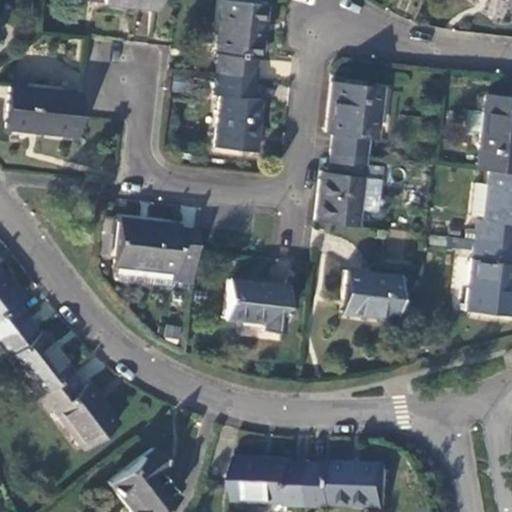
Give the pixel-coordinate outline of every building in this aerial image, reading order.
[(154,0),(103,0),(103,5),(153,10),(154,0)] [(215,74),(254,78),(256,58),(259,58),(264,5),(219,1),(213,51),(217,53),(215,74)] [(252,98),(254,78),(215,74),(213,93),(218,95),(212,146),(253,153),(260,100),(252,98)] [(377,88),(328,81),(323,134),(330,134),(328,153),(363,157),(365,138),(372,139),(377,88)] [(76,117),(79,94),(8,86),(3,129),(75,136),(76,117)] [(478,134),(474,171),(485,173),(511,175),(511,99),(482,96),(481,112),(465,110),(462,133),(478,134)] [(360,178),(363,157),(328,153),(325,173),(318,172),(312,223),(355,228),(357,212),(374,214),(377,181),(360,178)] [(511,175),(485,173),(484,185),(481,217),(480,221),(474,221),(472,241),(511,246),(511,243),(511,175)] [(484,185),(473,184),(469,216),(481,217),(484,185)] [(194,250),(196,230),(177,228),(177,226),(152,224),(152,226),(117,222),(112,277),(170,284),(172,269),(192,271),(194,250)] [(511,246),(472,241),(470,260),(468,260),(464,311),(506,315),(511,266),(511,265),(509,265),(511,246)] [(397,278),(342,270),(337,313),(393,319),(397,278)] [(0,336),(25,318),(15,304),(20,300),(0,272),(0,336)] [(285,286),(226,278),(222,318),(260,323),(259,330),(280,332),(285,286)] [(25,318),(0,336),(0,349),(36,398),(67,374),(70,372),(39,331),(36,333),(25,318)] [(67,374),(36,398),(48,414),(52,411),(82,450),(115,426),(86,387),(80,391),(67,374)] [(151,449),(106,483),(128,511),(156,511),(174,499),(154,472),(163,465),(151,449)] [(311,507),(313,464),(292,463),(293,459),(239,458),(238,500),(291,503),(291,506),(311,507)] [(333,465),(313,464),(311,507),(330,508),(331,505),(386,507),(387,464),(333,462),(333,465)]
